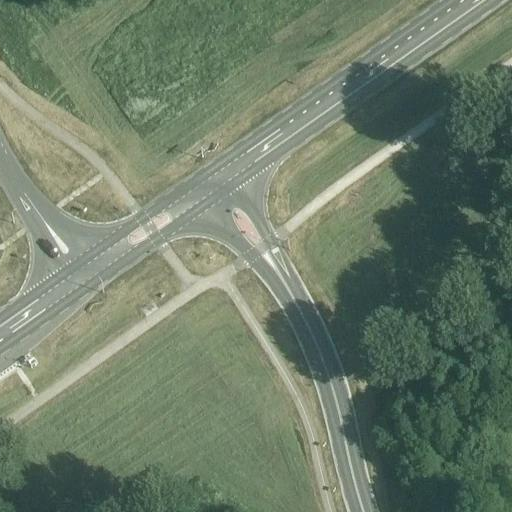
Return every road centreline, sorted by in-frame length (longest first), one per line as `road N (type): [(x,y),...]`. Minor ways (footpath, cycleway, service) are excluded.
road 1 (secondary): [(226,174),(476,0)]
road 2 (secondary): [(361,511),(313,338),(272,266)]
road 3 (secondary): [(97,264),(201,192)]
